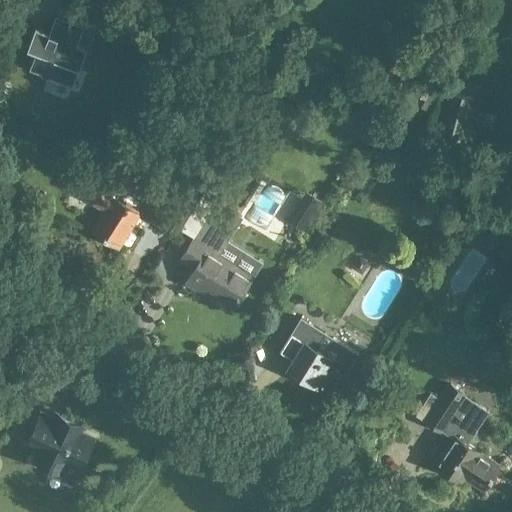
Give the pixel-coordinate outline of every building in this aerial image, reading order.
[(38,47),(29,70),(40,75),(41,77),(45,79),(47,78),(62,83),(71,86),(78,69),(79,69),(87,49),(77,44),(84,27),(56,16),(49,33),(35,28),(29,44),(38,47)] [(440,91),(432,86),(434,84),(422,78),(413,93),(425,99),(421,107),(428,111),(440,91)] [(441,136),(461,141),(472,97),(452,92),(441,136)] [(141,214),(113,197),(116,191),(106,185),(104,188),(90,179),(80,195),(104,210),(92,230),(120,247),(141,214)] [(196,202),(167,191),(159,203),(186,219),(196,202)] [(214,207),(181,260),(195,268),(186,282),(204,293),(206,290),(233,307),(252,277),(212,253),(233,220),(214,207)] [(438,213),(422,238),(439,249),(455,224),(438,213)] [(320,389),(334,367),(346,374),(359,353),(300,317),(282,347),(296,355),(288,369),(320,389)] [(463,482),(465,479),(483,491),(500,465),(468,444),(489,411),(465,395),(467,392),(450,381),(424,421),(440,431),(440,430),(451,437),(436,462),(433,460),(432,462),(463,482)] [(30,413),(23,428),(32,432),(26,443),(39,449),(34,460),(52,469),(57,458),(80,469),(94,438),(81,432),(84,425),(56,412),(53,419),(41,413),(38,417),(30,413)]
